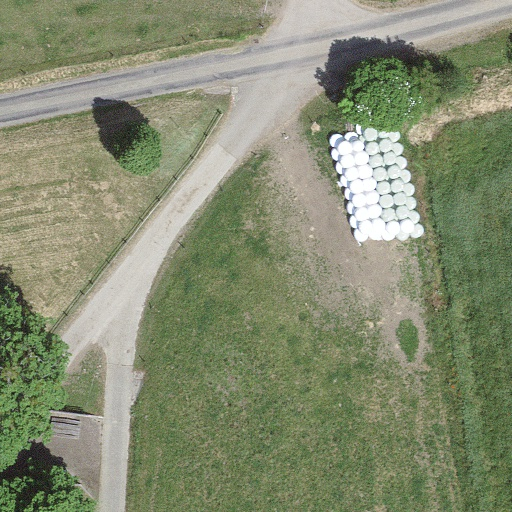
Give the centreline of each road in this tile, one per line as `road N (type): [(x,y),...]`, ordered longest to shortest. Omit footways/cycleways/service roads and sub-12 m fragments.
road 1 (track): [(304,0),(300,52),(259,117),(0,438)]
road 2 (unclassified): [(0,112),(300,52)]
road 3 (track): [(134,269),(113,511)]
road 4 (residential): [(300,52),(511,3)]
